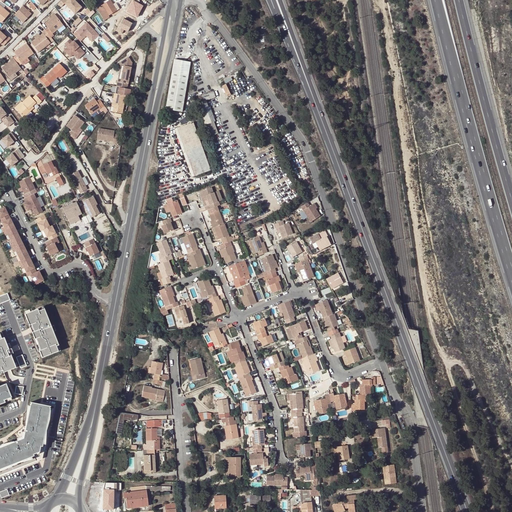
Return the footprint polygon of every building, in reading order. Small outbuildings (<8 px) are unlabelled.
[(68,0),(67,1),(66,0),(61,0),(58,4),(61,7),(65,4),(75,14),(81,7),(77,2),(76,3),(75,2),(75,1),(74,0),(68,0)] [(110,0),(97,8),(103,18),(108,15),(119,8),(116,2),(113,4),(110,0)] [(0,20),(1,22),(10,12),(0,3),(0,20)] [(16,12),(15,14),(23,22),(31,13),(23,5),(16,12)] [(48,27),(45,30),(51,37),(54,35),(52,33),(57,29),(63,24),(56,15),(51,19),(46,23),(48,27)] [(80,17),(73,22),(77,27),(84,21),(80,17)] [(92,41),(99,34),(86,21),(74,34),(80,41),(86,35),(92,41)] [(6,36),(3,34),(0,30),(0,43),(0,44),(1,42),(4,45),(11,38),(8,35),(6,36)] [(38,52),(54,40),(51,37),(45,30),(42,32),(43,33),(40,35),(36,39),(31,42),(38,52)] [(110,39),(104,33),(102,34),(103,35),(102,36),(107,42),(110,39)] [(64,43),(67,46),(64,49),(69,55),(73,51),(79,57),(84,52),(74,40),(73,41),(70,38),(64,43)] [(14,57),(11,59),(12,60),(3,67),(10,76),(16,72),(22,68),(20,65),(23,62),(22,61),(27,57),(34,52),(28,43),(15,52),(17,55),(14,57)] [(120,63),(123,67),(120,83),(117,82),(116,88),(127,89),(131,63),(127,58),(120,63)] [(182,111),(190,62),(174,59),(166,108),(182,111)] [(60,63),(42,80),(48,87),(51,84),(58,78),(57,76),(58,75),(59,76),(61,78),(68,71),(60,63)] [(225,83),(221,85),(227,96),(231,94),(225,83)] [(122,114),(125,96),(129,97),(130,90),(127,89),(116,88),(115,94),(114,94),(112,105),(114,105),(113,107),(112,112),(122,114)] [(212,90),(201,95),(203,100),(205,100),(215,96),(212,90)] [(45,97),(40,91),(36,94),(42,100),(45,97)] [(17,109),(24,116),(30,110),(29,108),(32,105),(36,101),(38,103),(42,100),(36,94),(33,98),(30,95),(23,102),(24,103),(17,109)] [(90,116),(103,107),(98,101),(95,103),(93,100),(84,107),(90,116)] [(208,107),(205,100),(203,100),(196,103),(204,125),(213,121),(215,121),(210,106),(208,107)] [(17,109),(24,103),(23,102),(22,101),(15,107),(17,109)] [(0,117),(0,118),(7,126),(13,122),(9,116),(6,118),(4,115),(5,114),(0,107),(0,117)] [(75,140),(78,137),(77,136),(75,135),(79,130),(83,124),(74,117),(66,128),(71,132),(68,135),(75,140)] [(210,169),(193,121),(173,128),(190,176),(210,169)] [(204,125),(208,136),(217,133),(213,121),(204,125)] [(113,132),(97,129),(96,140),(111,143),(111,144),(116,145),(117,136),(113,135),(113,132)] [(8,147),(18,140),(12,132),(2,139),(8,147)] [(59,142),(64,151),(68,149),(63,140),(59,142)] [(19,149),(16,151),(22,159),(25,157),(19,149)] [(16,151),(6,158),(11,166),(22,159),(16,151)] [(51,161),(39,167),(42,175),(47,173),(49,178),(58,173),(55,167),(54,168),(51,161)] [(80,192),(87,188),(78,170),(69,174),(77,189),(78,188),(80,192)] [(19,182),(25,194),(36,189),(30,177),(19,182)] [(59,187),(64,184),(60,177),(55,179),(59,187)] [(206,205),(204,206),(205,210),(207,210),(209,209),(215,206),(213,202),(217,201),(221,200),(217,190),(212,192),(210,187),(202,190),(204,195),(203,196),(206,205)] [(35,194),(24,199),(26,202),(24,203),(27,209),(32,207),(33,208),(36,215),(43,211),(35,194)] [(92,195),(83,200),(91,217),(99,213),(95,204),(97,204),(92,195)] [(176,200),(166,204),(169,211),(171,217),(177,215),(181,213),(176,200)] [(63,208),(68,220),(78,216),(82,214),(77,202),(63,208)] [(315,209),(312,204),(309,206),(307,203),(300,207),(310,222),(319,216),(315,209)] [(223,223),(217,208),(216,206),(215,206),(209,209),(211,212),(208,213),(211,220),(213,227),(223,223)] [(0,217),(2,222),(11,218),(5,207),(0,209),(0,217)] [(37,218),(39,222),(38,223),(37,223),(40,231),(43,230),(49,226),(45,219),(46,219),(44,215),(37,218)] [(78,216),(68,220),(70,225),(80,220),(78,216)] [(2,222),(4,227),(2,228),(4,232),(15,226),(11,218),(2,222)] [(170,222),(171,221),(170,218),(161,221),(163,224),(160,225),(163,233),(173,230),(170,222)] [(282,225),(281,221),(272,225),(273,229),(274,228),(276,227),(278,233),(281,238),(292,234),(287,223),(282,225)] [(213,227),(217,238),(220,237),(227,235),(223,223),(213,227)] [(51,225),(49,226),(43,230),(46,237),(47,237),(49,236),(51,239),(56,237),(57,236),(56,233),(55,233),(51,225)] [(19,235),(15,226),(4,232),(6,235),(8,234),(10,239),(19,235)] [(308,246),(312,254),(318,251),(330,245),(326,237),(327,236),(324,231),(318,234),(318,233),(309,238),(312,244),(308,246)] [(183,244),(185,250),(187,249),(189,253),(190,252),(196,250),(194,247),(196,246),(191,234),(181,238),(183,244)] [(10,245),(12,248),(23,243),(19,235),(10,239),(12,244),(10,245)] [(59,242),(56,237),(51,239),(49,240),(45,242),(47,246),(46,247),(50,255),(58,251),(55,244),(59,242)] [(258,255),(266,252),(265,249),(263,249),(260,243),(258,237),(248,241),(253,254),(257,252),(258,255)] [(98,252),(92,238),(84,242),(86,247),(90,256),(98,252)] [(304,252),(307,250),(301,238),(297,240),(304,252)] [(158,250),(163,262),(167,261),(169,260),(167,255),(171,254),(165,239),(156,243),(158,250)] [(302,250),(295,240),(286,247),(294,256),(302,250)] [(223,253),(224,256),(223,256),(222,256),(224,263),(235,259),(232,251),(229,242),(222,244),(219,246),(220,250),(222,253),(223,253)] [(26,251),(23,243),(12,248),(14,252),(16,251),(18,256),(26,251)] [(191,256),(187,257),(186,257),(191,270),(201,266),(199,261),(201,260),(198,253),(200,253),(199,249),(196,250),(190,252),(191,256)] [(163,262),(158,250),(155,252),(159,263),(162,262),(163,262)] [(20,265),(30,260),(26,251),(18,256),(20,260),(18,261),(20,265)] [(298,257),(300,262),(306,259),(310,258),(308,253),(298,257)] [(274,272),(273,268),(275,268),(272,262),(270,255),(260,259),(266,275),(274,272)] [(300,262),(294,264),(295,268),(297,268),(299,272),(302,281),(313,277),(306,259),(300,262)] [(30,260),(20,265),(22,269),(24,268),(26,272),(34,268),(30,260)] [(159,263),(156,265),(159,272),(162,279),(160,279),(162,284),(170,281),(168,276),(171,275),(168,269),(170,268),(167,261),(163,262),(162,262),(159,263)] [(241,276),(246,275),(241,261),(226,266),(228,270),(230,270),(231,272),(233,279),(231,280),(233,284),(242,281),(241,276)] [(36,272),(34,268),(26,272),(25,273),(27,276),(30,275),(35,284),(43,280),(38,271),(36,272)] [(270,292),(280,288),(277,281),(275,281),(274,276),(276,276),(274,272),(266,275),(267,279),(264,280),(266,285),(268,284),(270,292)] [(327,278),(333,289),(345,282),(340,272),(327,278)] [(208,299),(215,296),(213,291),(212,292),(209,286),(207,278),(196,282),(200,291),(202,296),(206,295),(208,299)] [(243,307),(255,303),(248,284),(240,287),(243,295),(239,297),(243,307)] [(170,285),(159,290),(159,292),(170,289),(172,296),(174,295),(170,285)] [(176,301),(174,302),(172,296),(170,289),(159,292),(165,306),(166,305),(168,309),(178,305),(176,301)] [(0,302),(10,298),(8,292),(0,294),(0,302)] [(218,300),(216,296),(215,296),(208,299),(205,300),(207,304),(209,303),(214,316),(224,312),(219,299),(218,300)] [(290,306),(288,300),(279,304),(286,323),(294,320),(293,316),(294,316),(290,306)] [(323,317),(331,314),(326,300),(313,305),(316,311),(317,311),(319,314),(320,314),(322,318),(323,317)] [(182,320),(183,324),(188,323),(186,315),(184,309),(183,305),(173,308),(176,318),(181,317),(182,320)] [(36,337),(41,349),(40,349),(43,356),(59,350),(57,344),(59,344),(45,307),(39,309),(38,307),(25,312),(35,337),(36,337)] [(326,326),(327,329),(333,327),(338,325),(334,313),(331,314),(323,317),(325,322),(322,323),(324,327),(326,326)] [(266,325),(263,318),(253,322),(255,329),(254,329),(255,334),(256,334),(264,331),(263,326),(266,325)] [(304,320),(289,326),(293,337),(294,340),(298,339),(302,337),(300,334),(298,334),(298,332),(300,332),(307,329),(304,320)] [(223,341),(220,334),(218,327),(208,331),(213,345),(217,344),(219,347),(226,344),(227,344),(225,340),(223,341)] [(0,370),(3,369),(4,371),(17,366),(5,336),(2,337),(0,331),(0,370)] [(264,331),(256,334),(258,339),(259,338),(262,345),(273,341),(270,334),(266,336),(264,331)] [(330,340),(332,347),(334,352),(344,348),(342,343),(346,341),(344,336),(340,337),(339,332),(338,332),(336,333),(330,336),(331,339),(330,340)] [(302,358),(312,354),(309,346),(308,346),(306,340),(307,340),(306,336),(302,337),(298,339),(300,342),(297,344),(302,358)] [(233,362),(234,361),(244,358),(242,350),(240,351),(239,346),(237,340),(227,344),(226,344),(228,350),(230,355),(228,356),(230,363),(233,362)] [(359,360),(354,347),(342,352),(344,356),(345,355),(345,356),(348,363),(349,364),(359,360)] [(17,356),(21,367),(27,364),(23,353),(17,356)] [(316,357),(314,353),(312,354),(302,358),(301,358),(302,363),(306,371),(307,374),(319,370),(315,360),(314,357),(316,357)] [(278,362),(275,354),(266,357),(269,365),(268,366),(269,370),(278,367),(276,363),(278,362)] [(233,362),(235,366),(238,375),(236,376),(237,380),(239,380),(248,376),(247,373),(249,372),(244,358),(234,361),(233,362)] [(189,361),(192,372),(193,377),(191,377),(192,382),(201,379),(200,375),(203,374),(199,359),(189,361)] [(153,380),(159,382),(163,364),(152,362),(151,368),(150,374),(148,373),(147,379),(153,380)] [(278,367),(279,371),(281,370),(284,377),(286,376),(289,382),(298,379),(296,374),(294,375),(291,366),(288,367),(287,363),(278,367)] [(248,376),(239,380),(245,396),(255,392),(251,380),(252,379),(250,375),(248,376)] [(360,386),(361,395),(366,395),(368,395),(371,395),(371,388),(370,386),(372,386),(376,386),(375,378),(372,378),(372,380),(363,381),(363,386),(360,386)] [(0,403),(6,401),(5,398),(12,396),(7,382),(0,384),(0,403)] [(22,393),(24,385),(17,384),(15,392),(22,393)] [(151,388),(144,387),(142,397),(149,399),(149,400),(162,403),(164,392),(151,389),(151,388)] [(304,409),(302,394),(290,395),(291,401),(293,401),(294,410),(292,410),(292,414),(302,413),(303,413),(303,409),(304,409)] [(334,394),(329,395),(329,396),(331,403),(335,402),(336,411),(348,408),(345,395),(334,397),(334,394)] [(366,400),(366,395),(361,395),(356,395),(357,400),(355,400),(355,404),(352,405),(353,411),(356,411),(365,410),(365,402),(364,400),(366,400)] [(331,403),(329,396),(326,397),(326,399),(316,401),(318,410),(319,415),(329,413),(329,411),(328,405),(331,405),(331,403)] [(216,401),(219,414),(229,412),(226,399),(216,401)] [(31,402),(24,437),(0,446),(0,473),(43,457),(49,425),(47,425),(51,407),(50,406),(51,405),(31,401),(32,401),(32,403),(31,402)] [(259,405),(258,401),(249,402),(249,406),(252,405),(253,421),(263,420),(261,405),(259,405)] [(123,433),(125,418),(138,420),(139,414),(121,412),(118,433),(123,433)] [(302,413),(292,414),(292,419),(294,419),(295,433),(298,433),(303,432),(305,432),(304,417),(302,417),(302,413)] [(382,421),(382,426),(386,425),(386,429),(390,428),(389,420),(382,421)] [(227,440),(239,438),(236,425),(226,426),(224,427),(227,440)] [(382,454),(388,454),(385,429),(371,431),(372,439),(377,439),(379,449),(382,449),(382,454)] [(145,430),(146,446),(143,446),(143,450),(147,450),(149,450),(154,450),(159,450),(159,438),(156,438),(156,430),(145,430)] [(265,445),(264,430),(254,431),(255,438),(255,446),(253,446),(254,450),(257,450),(262,449),(263,449),(262,445),(265,445)] [(311,457),(309,444),(300,445),(301,451),(301,458),(311,457)] [(350,459),(348,446),(336,448),(339,461),(350,459)] [(144,471),(150,471),(150,473),(155,473),(154,450),(149,450),(147,450),(147,456),(143,456),(144,471)] [(249,455),(250,466),(264,465),(265,467),(269,467),(268,459),(264,460),(263,454),(249,455)] [(240,477),(240,458),(226,458),(226,463),(228,463),(228,471),(225,471),(225,476),(232,476),(232,474),(236,474),(236,477),(240,477)] [(384,466),(385,484),(397,483),(396,464),(384,466)] [(310,470),(310,469),(310,465),(300,466),(300,470),(296,471),(296,478),(301,478),(300,476),(305,475),(305,479),(311,479),(315,478),(314,470),(310,470)] [(275,478),(267,477),(266,485),(281,486),(287,486),(288,478),(284,478),(284,475),(275,475),(275,478)] [(121,483),(104,482),(99,508),(113,509),(113,490),(121,490),(121,483)] [(126,498),(127,508),(148,506),(147,491),(152,491),(152,486),(145,486),(130,487),(130,492),(123,493),(123,498),(126,498)] [(10,494),(7,488),(0,490),(0,491),(2,497),(10,494)] [(226,508),(225,495),(214,496),(215,509),(226,508)] [(270,496),(270,495),(250,495),(250,505),(270,505),(270,496)] [(349,508),(349,511),(354,511),(357,511),(355,499),(357,499),(357,495),(348,496),(348,500),(346,500),(347,504),(344,505),(343,502),(333,506),(335,511),(342,511),(346,510),(346,508),(349,508)] [(312,511),(311,496),(301,497),(302,511),(312,511)]
